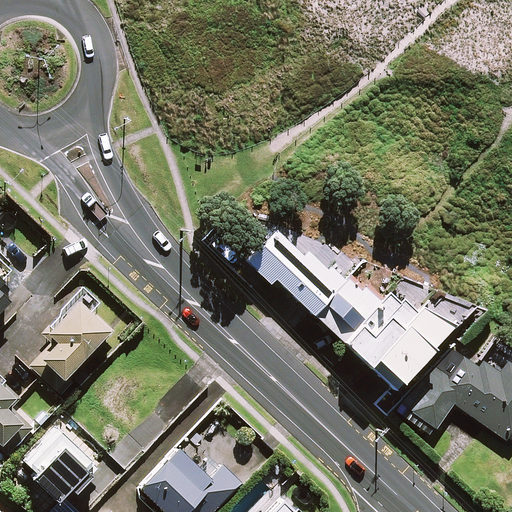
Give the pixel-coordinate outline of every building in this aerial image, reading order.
[(319,315),(394,388),(473,308),(405,278),(381,303),(367,288),(361,294),(332,266),(323,275),(303,256),(297,263),(277,244),(257,264),(314,320),(319,315)] [(0,289),(0,283),(4,279),(0,275),(3,272),(0,269),(0,309),(10,299),(0,289)] [(48,331),(56,339),(48,348),(46,346),(29,365),(61,394),(75,379),(70,375),(112,329),(78,298),(48,331)] [(140,349),(90,399),(127,436),(177,385),(140,349)] [(402,416),(429,435),(454,403),(507,440),(511,432),(511,363),(508,360),(499,373),(478,358),(474,364),(452,349),(400,403),(408,407),(402,416)] [(12,404),(19,396),(3,381),(6,378),(0,372),(0,441),(4,445),(1,449),(8,455),(35,425),(12,404)] [(65,418),(25,460),(37,471),(34,475),(59,498),(71,485),(76,489),(107,456),(65,418)] [(179,446),(138,489),(140,499),(153,511),(210,511),(239,482),(222,466),(211,477),(179,446)] [(299,511),(281,495),(265,511),(299,511)]
